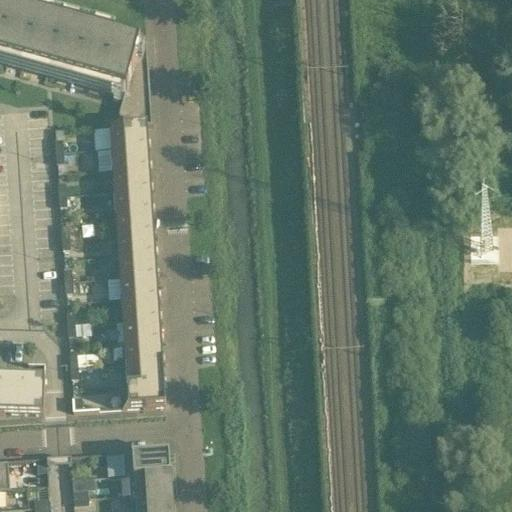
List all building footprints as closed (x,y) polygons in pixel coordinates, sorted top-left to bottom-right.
[(0,61),(125,96),(116,130),(147,128),(147,129),(152,129),(147,49),(0,8),(0,61)] [(150,150),(150,141),(148,141),(147,129),(147,128),(116,130),(110,130),(111,153),(150,150)] [(56,156),(64,156),(63,144),(55,144),(56,156)] [(150,150),(111,153),(113,174),(152,172),(151,162),(149,162),(149,153),(150,152),(150,150)] [(64,156),(56,156),(56,168),(64,168),(64,156)] [(113,174),(114,196),(153,193),(152,184),(151,184),(150,174),(152,174),(152,172),(113,174)] [(58,200),(66,199),(66,187),(58,188),(58,200)] [(153,193),(114,196),(116,217),(155,215),(154,205),(152,205),(151,196),(153,196),(153,193)] [(66,199),(58,200),(59,212),(67,211),(66,199)] [(155,215),(116,217),(117,239),(156,236),(155,227),(154,227),(153,217),(155,217),(155,215)] [(61,243),(69,242),(69,230),(61,231),(61,243)] [(156,236),(117,239),(119,261),(157,258),(157,248),(155,249),(154,239),(156,239),(156,236)] [(69,242),(61,243),(62,255),(70,254),(69,242)] [(157,258),(119,261),(120,282),(159,280),(158,270),(157,270),(156,260),(158,260),(157,258)] [(64,286),(72,285),(71,273),(63,274),(64,286)] [(159,280),(120,282),(121,304),(160,301),(160,292),(158,292),(157,282),(159,282),(159,280)] [(72,285),(64,286),(65,298),(73,297),(72,285)] [(160,301),(121,304),(123,325),(162,323),(161,313),(159,313),(159,304),(161,303),(160,301)] [(67,329),(75,328),(74,316),(66,317),(67,329)] [(162,323),(123,325),(124,347),(163,344),(163,335),(161,335),(160,325),(162,325),(162,323)] [(75,328),(67,329),(68,341),(76,340),(75,328)] [(163,344),(124,347),(126,368),(165,366),(164,356),(162,356),(162,347),(163,346),(163,344)] [(70,372),(78,371),(77,359),(69,360),(70,372)] [(165,366),(126,368),(127,389),(127,390),(166,387),(165,378),(164,378),(163,368),(165,368),(165,366)] [(0,416),(44,418),(45,370),(28,369),(28,381),(0,379),(0,416)] [(78,371),(70,372),(71,384),(79,383),(78,371)] [(123,413),(164,410),(165,410),(165,409),(166,409),(166,408),(164,389),(166,389),(166,387),(127,390),(127,389),(122,389),(123,413)] [(75,416),(83,416),(82,408),(74,408),(75,416)] [(129,480),(129,479),(170,477),(169,455),(123,458),(124,480),(129,480)] [(86,461),(71,462),(71,470),(87,469),(86,461)] [(47,463),(37,464),(37,477),(47,477),(47,463)] [(0,494),(10,494),(8,466),(0,466),(0,494)] [(172,497),(170,477),(129,479),(129,480),(130,500),(172,497)] [(88,502),(88,495),(73,496),(73,503),(88,502)] [(172,511),(172,497),(130,500),(130,511),(172,511)] [(73,503),(74,510),(89,510),(88,502),(73,503)] [(50,511),(49,503),(34,504),(35,511),(50,511)]
